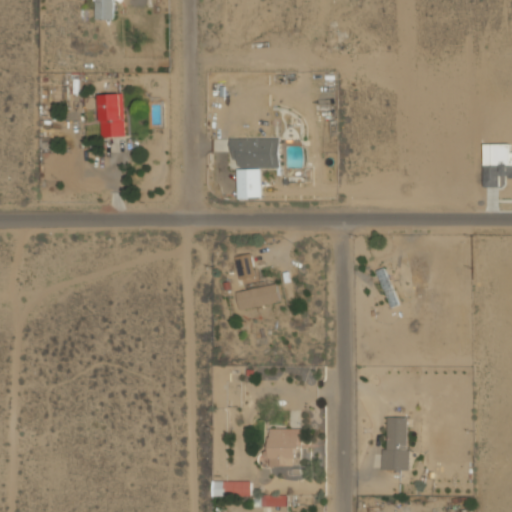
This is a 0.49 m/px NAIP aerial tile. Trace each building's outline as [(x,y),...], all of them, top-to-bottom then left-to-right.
[(95,0),(95,19),(113,19),(113,0),(95,0)] [(101,136),(125,136),(123,93),(99,94),(101,136)] [(280,137),(231,138),(232,160),(237,160),(237,168),(281,167),(280,137)] [(237,169),(238,199),(262,198),(261,168),(237,169)] [(240,279),(256,276),(251,253),(235,256),(240,279)] [(398,304),(386,267),(377,270),(389,307),(398,304)] [(240,310),(282,301),(278,283),(236,292),(240,310)] [(382,469),(408,469),(409,417),(388,416),(387,448),(382,448),(382,469)] [(300,429),(269,428),(268,464),(300,465),(300,429)] [(212,497),(251,496),(251,480),(211,481),(212,497)] [(287,506),(287,495),(262,494),(262,505),(287,506)]
